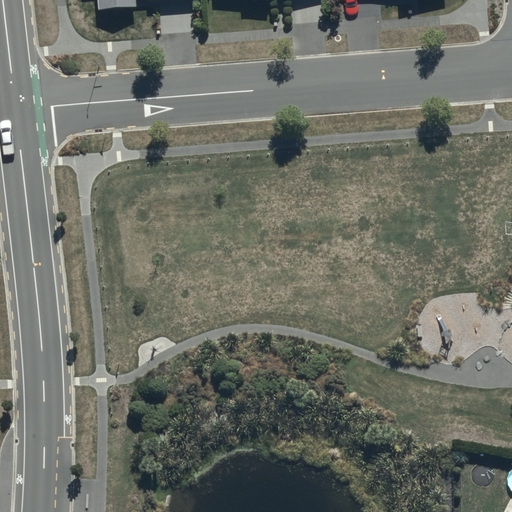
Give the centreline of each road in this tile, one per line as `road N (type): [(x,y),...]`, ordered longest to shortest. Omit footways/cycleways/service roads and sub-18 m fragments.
road 1 (residential): [(16,111),(511,69)]
road 2 (tertiary): [(41,511),(40,333),(16,111)]
